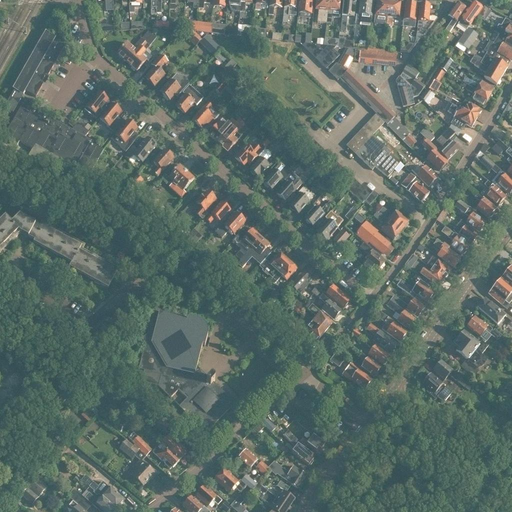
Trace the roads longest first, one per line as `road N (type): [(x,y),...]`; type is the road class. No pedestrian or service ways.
road 1 (residential): [(368,298),(112,73),(89,45),(76,0)]
road 2 (residential): [(304,371),(210,295),(133,285),(78,325),(7,264)]
road 3 (residential): [(368,298),(511,86)]
road 4 (residential): [(369,415),(511,219)]
road 5 (residential): [(144,511),(304,371)]
